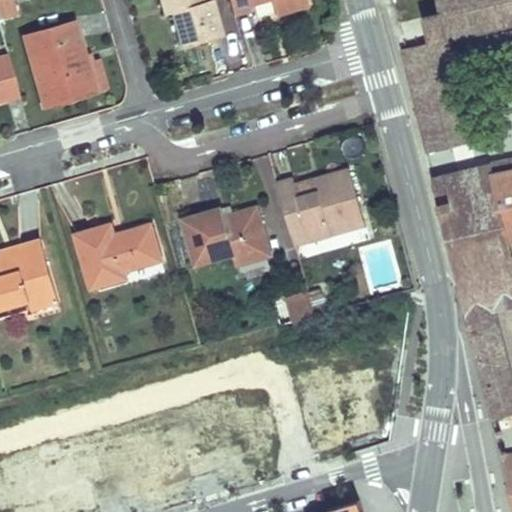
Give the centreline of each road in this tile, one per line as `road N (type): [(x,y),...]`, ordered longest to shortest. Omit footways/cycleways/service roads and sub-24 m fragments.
road 1 (residential): [(430,469),(445,356),(440,302),(392,116)]
road 2 (residential): [(125,121),(190,157),(387,101)]
road 3 (residential): [(373,48),(125,121)]
road 4 (residential): [(430,469),(373,468),(225,511)]
road 5 (residential): [(125,121),(138,92),(113,0)]
